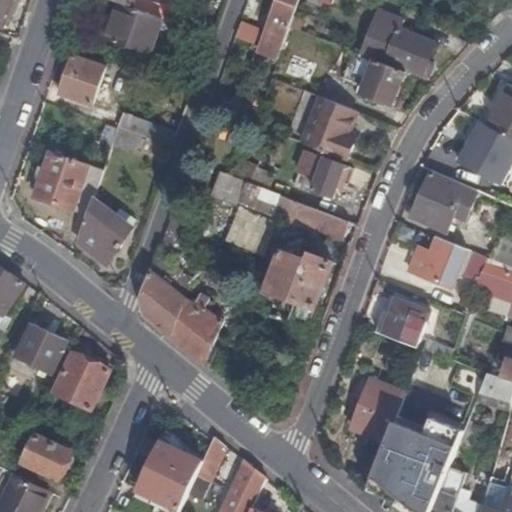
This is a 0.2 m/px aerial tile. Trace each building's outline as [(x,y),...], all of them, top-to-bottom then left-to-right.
[(0,0),(0,23),(5,25),(13,0),(0,0)] [(141,0),(135,0),(134,5),(133,8),(164,18),(173,21),(176,12),(141,0)] [(290,26),(299,0),(277,0),(259,49),(278,56),(290,26)] [(133,8),(120,4),(108,40),(150,55),(164,18),(133,8)] [(363,55),(406,72),(406,71),(428,79),(434,65),(427,62),(434,44),(400,31),(403,20),(385,13),(381,24),(375,22),(363,55)] [(164,18),(150,55),(161,59),(175,22),(173,21),(164,18)] [(393,105),(406,72),(363,55),(357,53),(346,81),(362,87),(360,92),(393,105)] [(91,105),(106,67),(73,56),(60,94),(91,105)] [(488,127),(511,139),(511,89),(508,88),(488,127)] [(303,144),(347,161),(357,137),(348,133),(356,111),(321,97),(303,144)] [(122,114),(117,127),(142,136),(174,147),(179,134),(122,114)] [(511,164),(511,139),(488,127),(471,117),(465,129),(472,133),(468,141),(511,164)] [(142,136),(117,127),(111,144),(136,152),(142,136)] [(318,180),(326,158),(306,150),(299,173),(318,180)] [(73,208),(87,165),(49,152),(44,168),(39,166),(36,173),(42,176),(35,195),(73,208)] [(340,183),(346,166),(326,158),(318,180),(314,191),(334,198),(340,183)] [(245,162),(239,178),(246,181),(252,183),(258,167),(245,162)] [(352,169),(346,166),(340,183),(347,185),(352,169)] [(275,174),(258,167),(252,183),(253,184),(269,190),(275,174)] [(239,178),(233,176),(221,171),(207,208),(232,217),(242,191),(246,181),(239,178)] [(447,232),(450,225),(457,210),(468,215),(476,195),(432,174),(412,217),(447,232)] [(246,181),(242,191),(249,194),(253,184),(252,183),(246,181)] [(249,194),(294,213),(299,202),(269,190),(253,184),(249,194)] [(93,200),(79,239),(106,261),(136,221),(120,210),(115,217),(93,200)] [(342,244),(350,223),(299,202),(294,213),(290,223),(342,244)] [(262,256),(277,225),(245,209),(230,240),(262,256)] [(457,210),(450,225),(458,229),(462,219),(468,221),(470,216),(468,215),(457,210)] [(217,272),(228,246),(209,238),(199,265),(217,272)] [(451,288),(459,272),(467,250),(436,238),(430,253),(418,249),(409,272),(451,288)] [(493,260),(511,267),(511,244),(501,240),(493,260)] [(172,249),(162,245),(157,259),(168,263),(172,249)] [(473,290),(511,304),(511,267),(493,260),(467,250),(459,272),(477,279),(473,290)] [(308,327),(331,271),(284,252),(277,269),(276,269),(267,291),(295,301),(288,319),(290,321),(291,325),(302,330),(306,327),(308,327)] [(0,341),(1,339),(0,338),(0,320),(25,284),(0,267),(0,341)] [(164,280),(153,271),(142,300),(145,315),(205,365),(225,322),(207,312),(214,303),(201,296),(195,305),(185,298),(170,285),(173,282),(167,277),(164,280)] [(390,317),(383,335),(417,348),(430,313),(397,300),(390,317)] [(444,322),(462,329),(467,315),(449,308),(444,322)] [(377,333),(383,335),(390,317),(385,311),(377,333)] [(53,376),(69,342),(33,325),(16,359),(53,376)] [(93,411),(110,373),(73,356),(55,393),(93,411)] [(480,398),(511,406),(511,379),(504,377),(490,374),(480,398)] [(458,408),(466,387),(435,376),(428,396),(458,408)] [(406,394),(371,380),(352,429),(353,430),(349,440),(367,447),(371,436),(387,443),(395,422),(406,394)] [(479,401),(511,412),(511,406),(480,398),(479,401)] [(427,434),(395,422),(387,443),(370,491),(399,502),(407,505),(404,511),(431,511),(463,430),(433,418),(427,434)] [(61,481),(74,455),(37,437),(24,464),(61,481)] [(215,475),(228,449),(216,439),(205,462),(202,469),(215,475)] [(179,511),(181,511),(202,469),(205,462),(164,443),(140,493),(179,511)] [(0,455),(7,459),(11,449),(1,444),(0,445),(0,455)] [(18,464),(23,454),(11,449),(7,459),(18,464)] [(251,511),(253,509),(266,479),(246,463),(223,511),(251,511)] [(451,468),(443,490),(435,511),(478,511),(480,508),(468,503),(471,493),(462,489),(468,474),(451,468)] [(0,511),(41,511),(50,494),(16,478),(0,511)] [(488,509),(498,511),(503,511),(509,492),(490,486),(489,490),(486,499),(484,508),(488,509)] [(486,511),(511,511),(511,487),(509,492),(503,511),(498,511),(488,509),(486,511)] [(404,511),(407,505),(399,502),(394,511),(404,511)]
